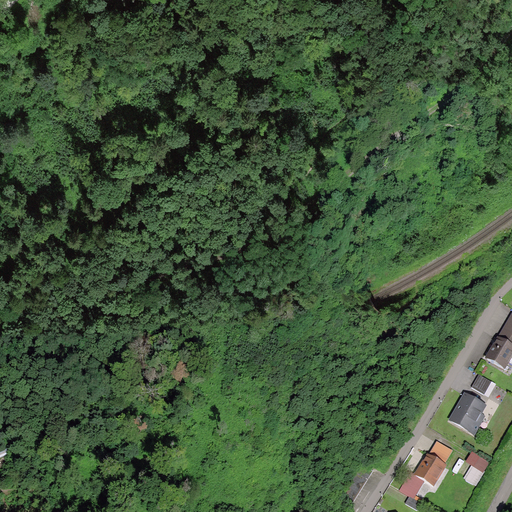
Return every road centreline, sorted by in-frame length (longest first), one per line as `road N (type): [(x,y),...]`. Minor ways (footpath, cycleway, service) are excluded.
road 1 (track): [(0,316),(267,233),(475,74),(511,27)]
road 2 (track): [(7,314),(322,0)]
road 3 (residential): [(366,511),(511,283)]
